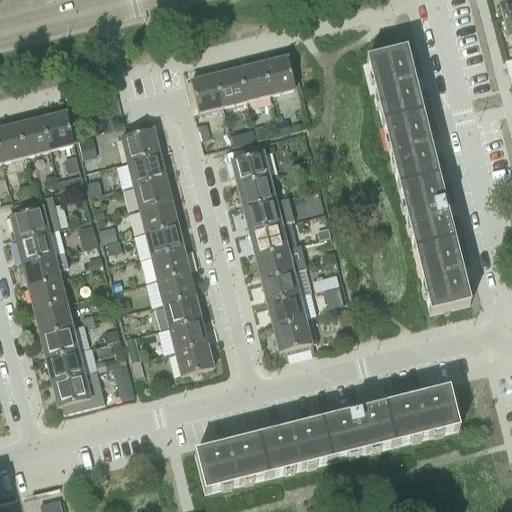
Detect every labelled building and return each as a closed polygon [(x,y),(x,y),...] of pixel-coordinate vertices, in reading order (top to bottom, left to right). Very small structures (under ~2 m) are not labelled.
[(511,4),(499,8),(507,40),(511,38),(511,4)] [(365,64),(381,128),(421,118),(405,54),(365,64)] [(286,61),(262,67),(270,99),(294,93),(286,61)] [(262,67),(238,73),(246,105),(270,99),(262,67)] [(238,73),(214,79),(223,111),(246,105),(238,73)] [(214,79),(189,86),(198,118),(223,111),(214,79)] [(65,117),(41,123),(49,155),(73,149),(65,117)] [(421,118),(381,128),(397,192),(437,182),(421,118)] [(41,123),(17,129),(25,161),(49,155),(41,123)] [(206,128),(202,129),(197,131),(200,144),(209,142),(206,128)] [(17,129),(0,133),(0,161),(1,167),(25,161),(17,129)] [(120,142),(126,166),(158,158),(152,134),(120,142)] [(239,138),(230,140),(232,151),(241,149),(239,138)] [(96,160),(95,139),(80,140),(81,160),(96,160)] [(230,165),(236,189),(268,181),(262,157),(230,165)] [(158,158),(126,166),(132,190),(164,182),(158,158)] [(268,181),(236,189),(242,213),(274,205),(268,181)] [(164,182),(132,190),(138,214),(170,206),(164,182)] [(437,182),(397,192),(413,255),(453,245),(437,182)] [(88,186),(91,200),(101,198),(98,184),(88,186)] [(9,220),(15,244),(47,236),(58,234),(56,225),(58,225),(54,210),(52,211),(50,201),(11,211),(13,219),(9,220)] [(280,229),(274,205),(242,213),(248,237),(280,229)] [(170,206),(138,214),(144,237),(176,229),(170,206)] [(289,227),(280,229),(248,237),(254,261),(286,253),(294,251),(289,227)] [(176,229),(144,237),(150,262),(182,253),(176,229)] [(53,260),(47,236),(15,244),(21,268),(53,260)] [(453,245),(413,255),(429,319),(469,309),(453,245)] [(182,253),(150,262),(156,285),(188,277),(182,253)] [(292,276),(286,253),(254,261),(260,284),(292,276)] [(57,275),(68,272),(64,258),(53,260),(21,268),(27,292),(59,284),(57,275)] [(292,276),(260,284),(266,308),(298,300),(292,276)] [(188,277),(156,285),(162,309),(194,301),(188,277)] [(336,278),(312,283),(315,294),(339,289),(336,278)] [(59,284),(27,292),(33,316),(65,308),(59,284)] [(339,293),(324,296),(328,314),(343,311),(339,293)] [(298,300),(266,308),(272,332),(304,324),(298,300)] [(194,301),(162,309),(168,333),(200,325),(194,301)] [(65,308),(33,316),(39,340),(71,332),(65,308)] [(94,326),(92,320),(92,319),(81,321),(83,329),(94,326)] [(304,324),(272,332),(278,357),(310,349),(304,324)] [(200,325),(168,333),(174,357),(206,349),(200,325)] [(71,332),(39,340),(45,364),(77,356),(71,332)] [(139,364),(134,342),(124,344),(130,367),(139,364)] [(206,349),(174,357),(180,381),(212,373),(206,349)] [(77,356),(45,364),(51,387),(83,379),(77,356)] [(144,383),(139,365),(130,368),(135,386),(144,383)] [(83,379),(51,387),(57,412),(89,404),(83,379)] [(448,394),(409,404),(385,410),(395,450),(458,434),(448,394)] [(385,410),(346,420),(322,426),(332,465),(395,450),(385,410)] [(322,426),(282,436),(258,442),(268,482),(332,465),(322,426)] [(258,442),(220,451),(194,458),(204,498),(268,482),(258,442)] [(42,511),(63,511),(59,491),(39,496),(42,511)]
